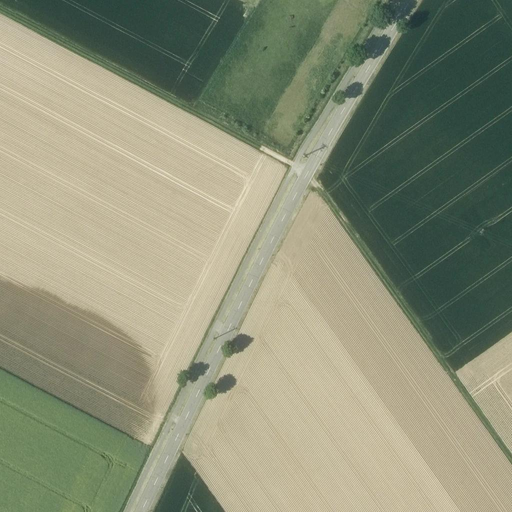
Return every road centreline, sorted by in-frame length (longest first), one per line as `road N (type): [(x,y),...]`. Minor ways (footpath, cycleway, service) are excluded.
road 1 (track): [(0,10),(286,162),(323,190),(511,461)]
road 2 (tertiary): [(411,0),(305,177),(142,511)]
